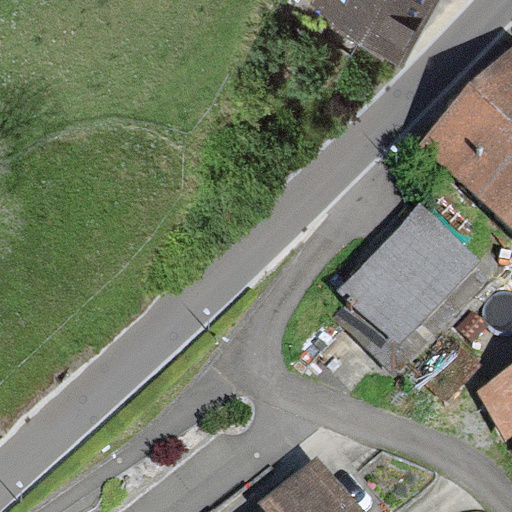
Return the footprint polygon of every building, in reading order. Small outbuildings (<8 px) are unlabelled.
[(427,0),(319,0),(404,41),(427,0)] [(511,48),(457,106),(420,144),(511,232),(511,48)] [(421,204),(342,284),(352,293),(345,300),(397,351),(482,264),(421,204)] [(511,376),(479,396),(507,444),(511,441),(511,376)] [(360,511),(320,461),(260,508),(263,511),(360,511)]
